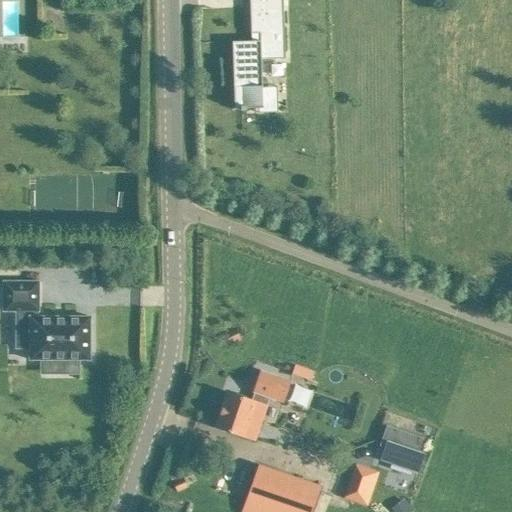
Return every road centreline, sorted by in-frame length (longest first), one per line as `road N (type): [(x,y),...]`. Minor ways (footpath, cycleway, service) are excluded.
road 1 (unclassified): [(511,326),(171,206)]
road 2 (tertiary): [(122,511),(172,349),(171,206)]
road 3 (tertiary): [(171,206),(168,0)]
